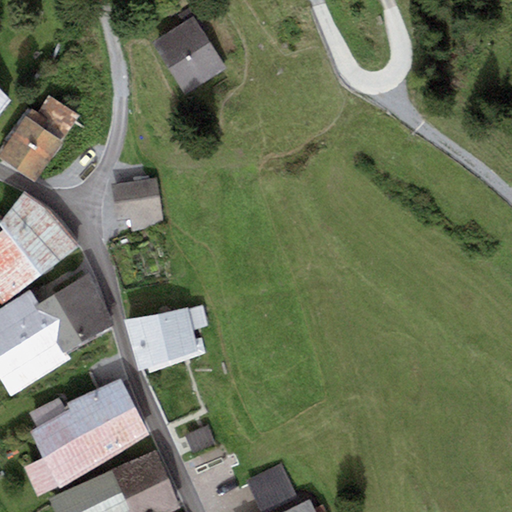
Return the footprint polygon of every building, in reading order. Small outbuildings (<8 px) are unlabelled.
[(179,13),(185,23),(194,18),(200,14),(195,4),(179,13)] [(185,23),(154,42),(186,94),(226,69),(194,18),(185,23)] [(0,113),(11,101),(0,89),(0,113)] [(31,107),(25,116),(63,141),(79,115),(49,96),(39,112),(31,107)] [(63,141),(25,116),(0,154),(0,156),(37,181),(63,141)] [(157,177),(112,184),(118,220),(131,218),(133,230),(165,225),(157,177)] [(48,207),(24,190),(0,222),(0,224),(3,229),(0,231),(0,300),(2,303),(80,244),(48,207)] [(30,289),(0,308),(0,377),(11,396),(73,358),(65,349),(114,323),(90,273),(39,303),(30,289)] [(203,306),(188,310),(193,329),(208,324),(203,306)] [(188,307),(127,320),(138,370),(198,350),(193,329),(188,310),(188,307)] [(150,434),(121,378),(68,401),(71,407),(67,410),(37,426),(30,430),(45,458),(59,485),(61,488),(150,434)] [(30,413),(37,426),(67,410),(59,397),(30,413)] [(208,425),(186,434),(193,451),(215,442),(208,425)] [(165,511),(180,506),(155,450),(113,468),(134,511),(165,511)] [(59,485),(45,458),(25,466),(38,497),(59,485)] [(284,464),(248,481),(262,511),(270,511),(300,498),(284,464)] [(134,511),(113,468),(52,496),(59,511),(134,511)] [(315,511),(310,499),(284,511),(315,511)]
